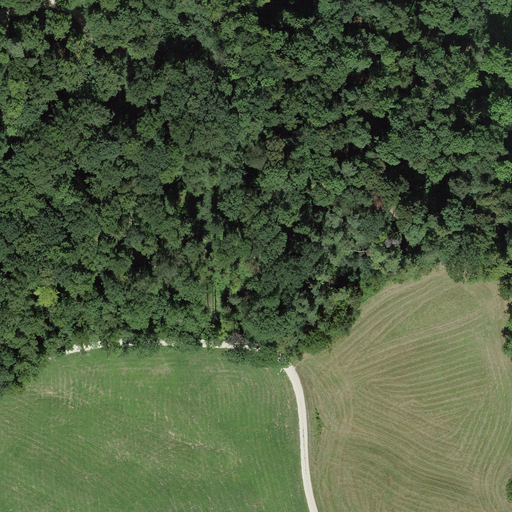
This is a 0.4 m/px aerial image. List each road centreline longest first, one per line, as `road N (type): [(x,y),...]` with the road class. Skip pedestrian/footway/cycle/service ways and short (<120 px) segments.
road 1 (track): [(0,373),(56,348),(110,340),(270,346),(295,380),(312,511)]
road 2 (track): [(0,14),(48,1),(70,5),(86,19),(92,40),(87,60),(38,100),(0,152)]
